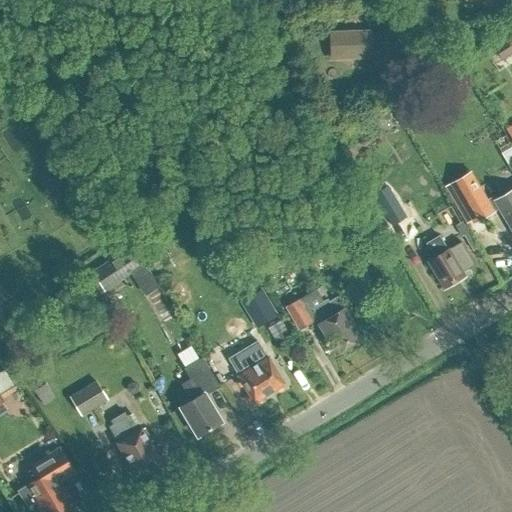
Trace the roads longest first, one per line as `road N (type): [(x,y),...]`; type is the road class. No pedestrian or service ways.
road 1 (track): [(430,350),(342,212),(267,195),(144,13),(128,9),(0,86)]
road 2 (tertiary): [(150,511),(511,301)]
